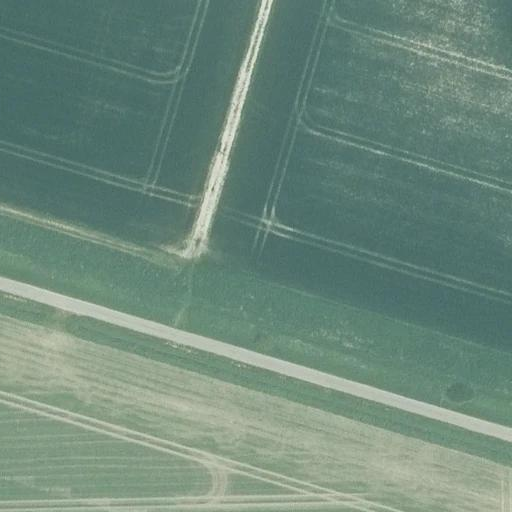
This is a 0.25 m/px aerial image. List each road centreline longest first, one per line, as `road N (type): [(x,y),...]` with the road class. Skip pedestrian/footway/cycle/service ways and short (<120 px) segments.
road 1 (unclassified): [(511,434),(0,283)]
road 2 (track): [(273,0),(195,253)]
road 3 (track): [(195,253),(176,255),(0,206)]
